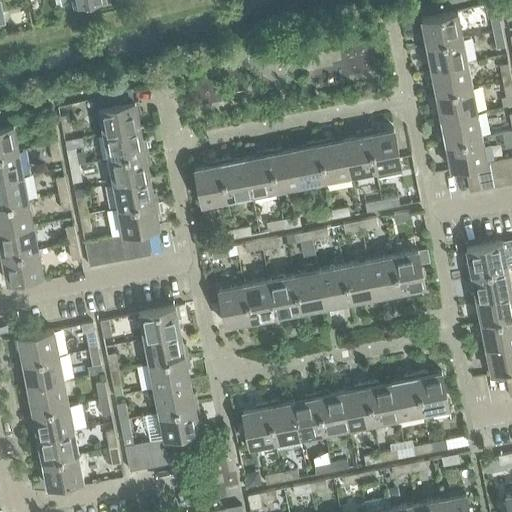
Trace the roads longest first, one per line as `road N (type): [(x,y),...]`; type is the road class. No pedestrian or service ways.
road 1 (residential): [(408,95),(170,143)]
road 2 (residential): [(217,377),(453,331)]
road 3 (residential): [(0,301),(194,260)]
road 4 (residential): [(16,511),(180,478)]
road 5 (residential): [(453,331),(469,418),(511,410)]
road 6 (residential): [(432,213),(408,95)]
